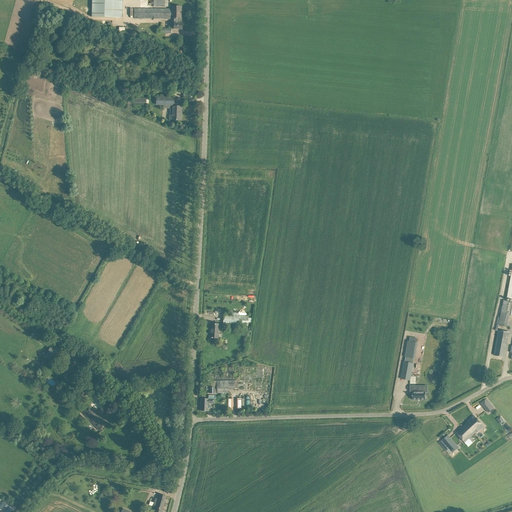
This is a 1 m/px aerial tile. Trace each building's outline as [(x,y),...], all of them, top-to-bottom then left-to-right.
[(122,18),(122,0),(92,0),(92,17),(122,18)] [(171,9),(134,9),(134,18),(171,19),(171,18),(175,18),(175,23),(174,23),(174,29),(182,29),(182,23),(180,23),(180,18),(181,18),(181,6),(171,6),(171,9)] [(173,105),(174,97),(156,97),(156,105),(173,105)] [(169,120),(181,120),(181,106),(172,106),(171,115),(169,115),(169,120)] [(508,326),(511,315),(511,308),(511,302),(504,300),(499,324),(508,326)] [(248,316),(223,315),(223,324),(248,325),(248,316)] [(212,338),(218,338),(218,324),(211,324),(211,333),(210,333),(209,333),(210,333),(210,338),(211,338),(212,338)] [(498,332),(494,355),(505,357),(509,334),(498,332)] [(81,358),(74,354),(60,346),(59,348),(73,356),(62,376),(69,380),(81,358)] [(53,362),(57,355),(49,350),(45,357),(53,362)] [(404,361),(401,379),(410,380),(413,363),(414,358),(405,356),(405,357),(406,357),(405,362),(404,361)] [(414,362),(413,374),(420,374),(421,362),(414,362)] [(211,387),(210,387),(210,393),(215,393),(215,392),(228,392),(228,388),(234,388),(234,381),(211,381),(211,387)] [(420,391),(412,390),(412,392),(410,392),(410,400),(423,400),(423,392),(420,392),(420,391)] [(84,396),(78,393),(74,401),(79,404),(84,396)] [(214,396),(208,395),(208,399),(201,398),(200,411),(208,411),(208,403),(214,404),(214,396)] [(490,403),(485,408),(488,412),(494,408),(490,403)] [(83,413),(99,431),(108,423),(96,410),(95,411),(90,406),(83,413)] [(500,415),(496,419),(500,424),(505,420),(500,415)] [(466,424),(474,434),(477,431),(478,432),(484,426),(474,416),(466,424)] [(464,442),(474,434),(466,424),(456,433),(464,442)] [(448,435),(442,440),(452,452),(458,447),(448,435)] [(140,489),(136,502),(147,505),(151,493),(140,489)] [(161,511),(166,496),(159,494),(157,503),(154,502),(153,506),(155,507),(154,511),(161,511)] [(10,511),(13,509),(10,506),(7,503),(4,500),(0,505),(0,508),(2,510),(4,506),(7,509),(4,511),(10,511)]
